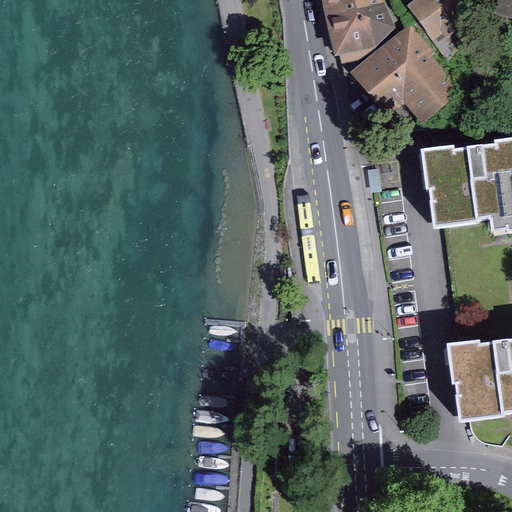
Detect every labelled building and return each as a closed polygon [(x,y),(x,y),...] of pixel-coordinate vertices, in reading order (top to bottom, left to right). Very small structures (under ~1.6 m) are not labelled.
[(329,0),(344,77),(350,77),(377,48),(375,44),(393,27),(380,0),(329,0)] [(457,14),(475,0),(433,0),(418,13),(432,31),(441,24),(447,32),(462,20),(457,14)] [(506,25),(509,8),(499,6),(484,24),(495,33),(501,31),(506,25)] [(457,91),(409,36),(363,75),(389,106),(405,92),(426,117),(457,91)] [(454,148),(434,150),(439,189),(444,227),(479,223),(478,221),(505,218),(507,234),(511,232),(511,140),(495,142),(495,146),(454,151),(454,148)] [(444,227),(459,344),(479,341),(480,345),(511,340),(511,232),(507,234),(505,218),(478,221),(479,223),(444,227)] [(511,340),(480,345),(479,341),(459,344),(464,383),(469,421),(511,415),(511,340)]
